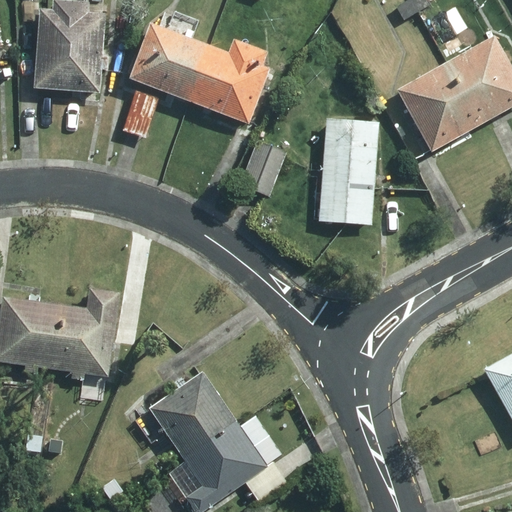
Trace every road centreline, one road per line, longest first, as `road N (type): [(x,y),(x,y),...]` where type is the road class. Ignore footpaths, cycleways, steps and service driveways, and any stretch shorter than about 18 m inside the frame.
road 1 (residential): [(0,191),(95,191),(183,221),(231,250),(364,366)]
road 2 (residential): [(511,248),(415,302),(388,326),(364,366)]
road 3 (residential): [(364,366),(362,406),(398,511)]
